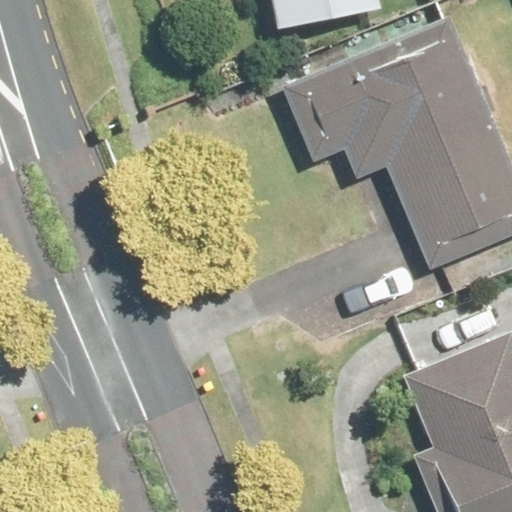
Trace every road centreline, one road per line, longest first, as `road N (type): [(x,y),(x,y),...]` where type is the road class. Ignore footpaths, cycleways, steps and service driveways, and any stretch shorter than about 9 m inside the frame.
road 1 (tertiary): [(0,20),(64,127),(215,511)]
road 2 (tertiary): [(120,511),(0,225)]
